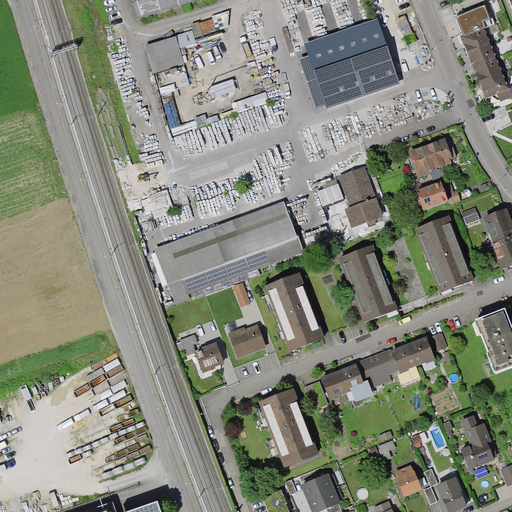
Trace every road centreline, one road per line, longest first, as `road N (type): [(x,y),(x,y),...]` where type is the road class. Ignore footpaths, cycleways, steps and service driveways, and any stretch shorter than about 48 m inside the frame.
road 1 (tertiary): [(190,511),(126,343),(20,0)]
road 2 (residential): [(511,283),(201,405),(242,511)]
road 3 (unknown): [(288,126),(201,152),(171,141),(160,121),(131,35),(233,2)]
road 4 (residential): [(420,0),(462,105),(511,190)]
road 5 (unknown): [(171,461),(46,497),(0,495)]
road 6 (unknown): [(444,60),(306,119)]
road 7 (unknown): [(233,2),(246,85),(203,106)]
road 8 (unknown): [(259,0),(306,119)]
